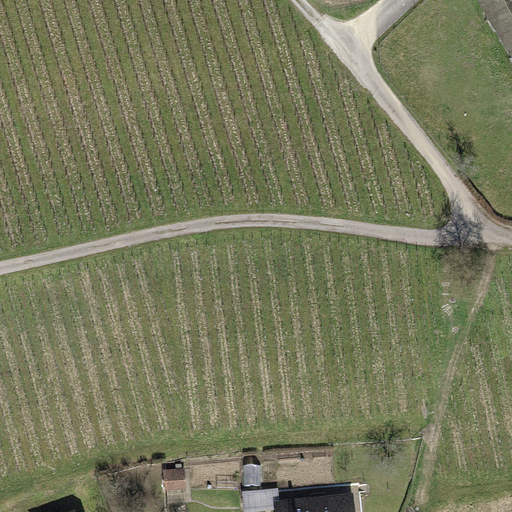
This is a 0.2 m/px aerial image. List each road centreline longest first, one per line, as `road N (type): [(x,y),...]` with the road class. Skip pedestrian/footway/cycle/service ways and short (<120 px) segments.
road 1 (track): [(511,242),(236,215),(0,259)]
road 2 (track): [(485,242),(299,0)]
